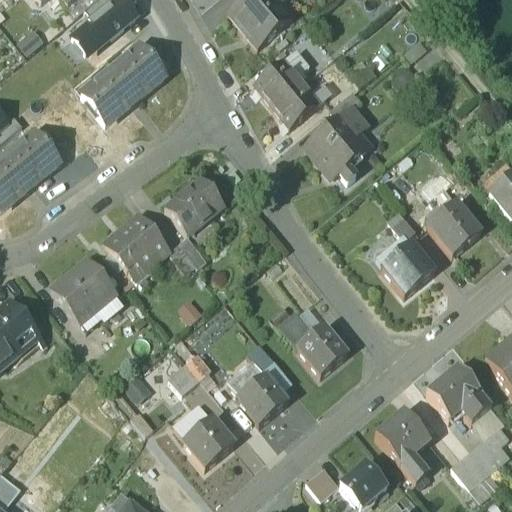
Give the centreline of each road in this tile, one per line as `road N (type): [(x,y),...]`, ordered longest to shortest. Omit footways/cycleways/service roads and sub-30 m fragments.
road 1 (residential): [(399,375),(287,228),(218,105)]
road 2 (residential): [(0,259),(37,249),(218,105)]
road 3 (residential): [(399,375),(259,494)]
road 4 (track): [(409,0),(511,125)]
road 5 (residential): [(511,278),(399,375)]
road 6 (residential): [(218,105),(160,0)]
